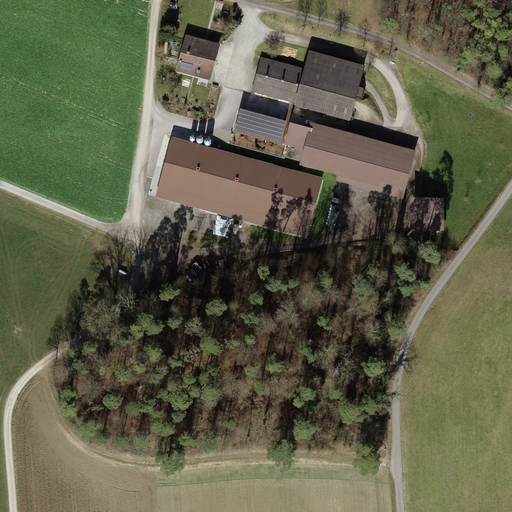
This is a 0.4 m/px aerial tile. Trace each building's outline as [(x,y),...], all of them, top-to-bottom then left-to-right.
[(219,46),(187,37),(183,53),(168,49),(167,57),(181,61),(179,68),(199,73),(199,76),(210,79),(219,46)] [(296,106),(350,120),(357,96),(363,98),(365,89),(359,88),(364,67),(311,52),(306,70),(262,58),(253,91),(297,103),(296,106)] [(282,123),(241,112),(236,132),(277,143),(282,123)] [(400,196),(411,158),(291,125),(286,145),(307,151),(304,164),(340,174),(338,179),(400,196)] [(322,180),(172,140),(165,167),(173,169),(165,199),(307,237),(322,180)] [(413,229),(444,229),(444,199),(413,199),(413,229)] [(212,213),(207,231),(221,235),(226,217),(212,213)]
